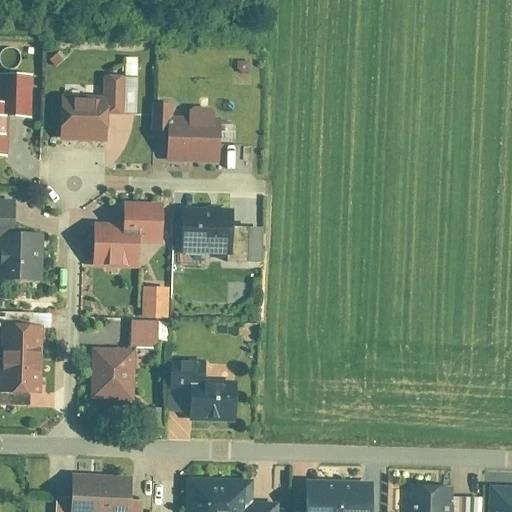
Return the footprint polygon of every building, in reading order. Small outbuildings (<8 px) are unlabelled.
[(32,119),(31,78),(5,78),(6,120),(32,119)] [(125,116),(123,82),(104,83),(105,117),(125,116)] [(62,104),(60,141),(101,142),(102,106),(62,104)] [(219,133),(174,132),(174,107),(158,107),(157,165),(219,165),(219,133)] [(0,203),(0,284),(43,285),(44,231),(15,230),(15,204),(0,203)] [(138,268),(138,245),(161,245),(161,218),(121,218),(121,236),(89,236),(89,267),(138,268)] [(177,225),(178,257),(229,256),(228,224),(177,225)] [(143,292),(143,318),(169,318),(169,292),(143,292)] [(131,326),(131,347),(157,347),(156,325),(131,326)] [(0,326),(0,361),(42,361),(42,326),(0,326)] [(92,354),(92,399),(131,399),(131,354),(92,354)] [(0,361),(0,397),(42,397),(42,361),(0,361)] [(230,396),(204,396),(204,370),(169,370),(170,399),(180,399),(181,428),(230,428),(230,396)] [(185,482),(185,511),(254,511),(254,481),(185,482)] [(409,486),(410,511),(455,511),(454,483),(409,486)] [(334,485),(334,511),(367,511),(368,484),(334,485)] [(301,485),(300,511),(334,511),(334,485),(301,485)] [(69,488),(69,511),(128,511),(129,488),(69,488)] [(511,511),(511,488),(496,488),(495,511),(511,511)] [(260,511),(277,511),(277,499),(260,499),(260,511)]
